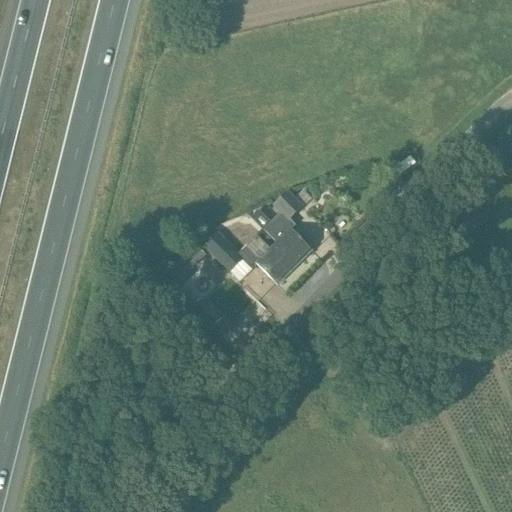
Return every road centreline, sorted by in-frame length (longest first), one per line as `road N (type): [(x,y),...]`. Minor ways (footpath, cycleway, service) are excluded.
road 1 (unclassified): [(117,511),(511,91)]
road 2 (motorway): [(0,469),(114,0)]
road 3 (motorway): [(35,0),(0,141)]
